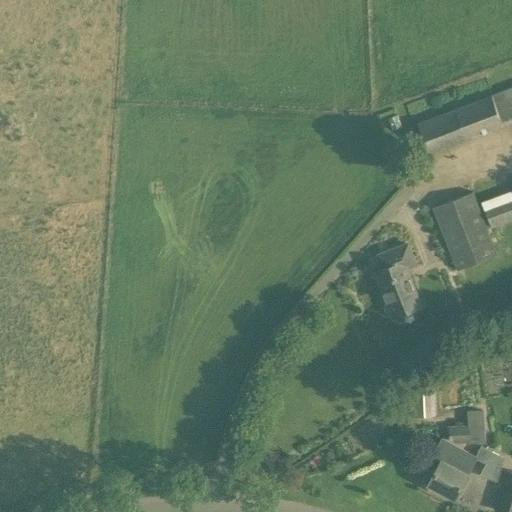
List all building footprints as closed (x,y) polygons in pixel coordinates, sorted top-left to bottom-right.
[(429,154),(511,122),(511,86),(418,122),(429,154)] [(511,220),(511,189),(481,201),(491,228),(511,220)] [(497,254),(473,192),(433,207),(457,269),(497,254)] [(376,273),(393,315),(421,304),(406,267),(417,263),(409,243),(378,255),(384,271),(376,273)] [(413,392),(414,417),(435,416),(434,392),(413,392)] [(467,425),(449,426),(449,440),(455,443),(468,443),(467,425)] [(485,461),(480,472),(497,479),(506,454),(482,444),(477,458),(485,461)] [(429,484),(455,498),(476,457),(462,450),(454,466),(442,459),(429,484)] [(511,511),(511,471),(506,470),(494,509),(502,511),(511,511)]
